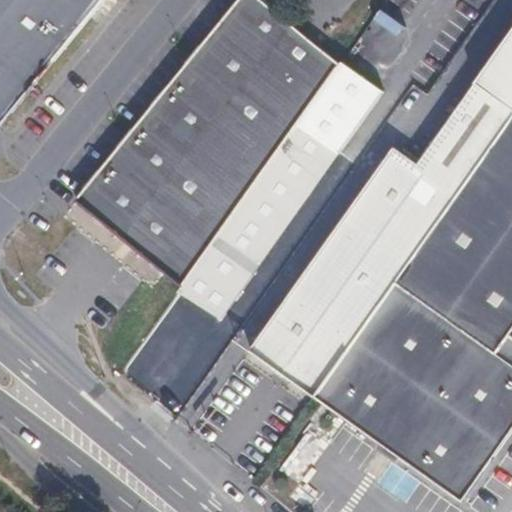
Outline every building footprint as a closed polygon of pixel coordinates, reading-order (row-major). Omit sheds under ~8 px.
[(0,0),(0,129),(106,0),(0,0)] [(183,296),(275,164),(340,70),(249,0),(78,208),(84,213),(183,296)] [(320,392),(511,123),(511,33),(419,163),(428,170),(287,369),(320,392)] [(511,123),(320,392),(317,397),(390,448),(463,501),(511,431),(511,335),(510,334),(511,331),(511,123)] [(428,170),(419,163),(396,147),(255,346),(287,369),(428,170)] [(318,196),(275,164),(183,296),(180,301),(221,332),(318,196)]
